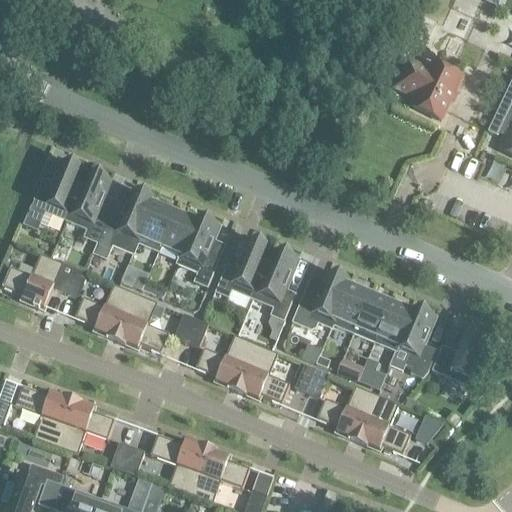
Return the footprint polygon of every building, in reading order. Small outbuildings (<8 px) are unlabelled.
[(321,62),(333,44),(310,28),(297,45),(321,62)] [(230,106),(241,81),(128,29),(116,54),(230,106)] [(430,74),(419,69),(409,64),(396,91),(418,101),(413,111),(442,124),(463,81),(434,67),(430,74)] [(511,157),(511,83),(488,136),(497,140),(499,137),(504,140),(499,151),(511,157)] [(40,192),(26,227),(38,233),(45,216),(67,225),(87,177),(64,167),(52,197),(40,192)] [(93,180),(87,177),(67,225),(88,234),(85,241),(98,247),(109,221),(98,216),(110,187),(107,185),(108,182),(95,176),(93,180)] [(109,221),(98,247),(94,256),(107,261),(111,249),(134,259),(139,248),(155,209),(156,206),(134,196),(121,226),(109,221)] [(175,217),(155,209),(139,248),(160,256),(162,252),(175,217)] [(195,226),(175,217),(162,252),(181,260),(195,226)] [(181,260),(178,268),(198,277),(194,286),(208,292),(220,264),(208,259),(219,232),(197,223),(195,226),(181,260)] [(253,303),(274,255),(268,253),(269,249),(255,244),(254,247),(251,246),(239,275),(227,271),(216,296),(229,302),(232,294),(253,303)] [(274,255),(253,303),(276,312),(273,320),(285,325),(296,299),(285,294),(297,265),(274,255)] [(63,297),(73,273),(41,259),(32,281),(11,273),(3,292),(24,301),(22,305),(45,315),(54,293),(63,297)] [(73,273),(63,297),(78,303),(88,279),(73,273)] [(304,299),(292,326),(311,334),(316,333),(318,327),(333,333),(334,329),(350,291),(352,288),(329,278),(326,286),(318,305),(304,299)] [(124,279),(121,286),(132,290),(135,283),(124,279)] [(116,345),(136,299),(114,290),(105,312),(84,303),(76,323),(97,332),(95,336),(116,345)] [(350,291),(334,329),(354,338),(370,299),(350,291)] [(156,292),(153,299),(163,304),(166,296),(156,292)] [(136,299),(116,345),(138,354),(140,350),(161,359),(169,339),(148,330),(158,308),(136,299)] [(392,308),(370,299),(354,338),(375,347),(392,308)] [(392,308),(375,347),(395,355),(412,316),(392,308)] [(392,364),(389,370),(403,376),(406,370),(413,373),(410,378),(423,383),(428,378),(437,354),(426,350),(437,324),(436,323),(413,314),(413,313),(412,316),(395,355),(392,364)] [(183,319),(174,343),(199,354),(209,330),(183,319)] [(432,375),(471,391),(473,385),(477,386),(482,375),(486,377),(493,360),(489,358),(493,346),(467,336),(458,357),(442,351),(432,375)] [(237,396),(256,350),(235,340),(225,363),(204,354),(196,373),(217,382),(215,387),(237,396)] [(256,350),(237,396),(259,405),(261,400),(282,409),(290,390),(269,381),(278,359),(256,350)] [(317,367),(316,368),(327,372),(330,365),(319,361),(317,367)] [(343,363),(337,377),(359,385),(362,378),(364,371),(343,363)] [(304,370),(294,394),(307,399),(317,375),(304,370)] [(359,385),(359,386),(369,390),(380,394),(386,379),(376,375),(364,371),(362,378),(359,385)] [(329,380),(317,375),(307,399),(319,404),(329,380)] [(359,446),(378,400),(356,391),(346,413),(325,404),(317,424),(338,432),(336,437),(359,446)] [(56,452),(73,405),(51,397),(49,402),(23,392),(16,412),(42,422),(33,444),(56,452)] [(399,409),(378,400),(359,446),(380,455),(382,451),(403,460),(411,440),(390,431),(399,409)] [(408,401),(405,411),(416,415),(419,406),(408,401)] [(0,403),(0,431),(3,433),(12,408),(0,403)] [(73,405),(56,452),(78,460),(86,438),(108,445),(115,425),(93,417),(95,413),(73,405)] [(447,424),(454,430),(456,431),(463,423),(454,416),(447,424)] [(425,420),(415,444),(426,449),(444,428),(425,420)] [(191,501),(208,454),(186,446),(184,450),(158,441),(151,461),(177,470),(169,493),(191,501)] [(123,477),(132,452),(120,448),(111,472),(123,477)] [(132,452),(123,477),(136,481),(145,457),(132,452)] [(230,462),(208,454),(191,501),(213,509),(222,486),(243,494),(250,474),(229,466),(230,462)] [(0,483),(0,507),(3,509),(1,511),(32,511),(46,475),(32,471),(27,485),(14,480),(11,488),(0,483)] [(45,511),(52,511),(61,489),(47,484),(38,509),(45,511)] [(153,487),(148,499),(161,504),(164,505),(168,492),(153,487)] [(98,511),(101,504),(61,489),(52,511),(98,511)] [(333,511),(339,499),(328,494),(320,511),(333,511)] [(247,511),(263,511),(267,501),(253,496),(247,511)] [(131,503),(128,511),(143,511),(145,508),(131,503)]
